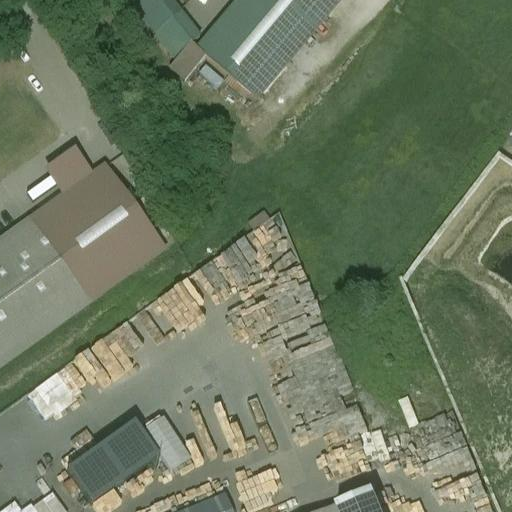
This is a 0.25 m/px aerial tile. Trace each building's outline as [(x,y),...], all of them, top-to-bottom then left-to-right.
[(199,40),(166,0),(126,0),(175,60),(189,48),(199,40)] [(344,0),(239,0),(196,51),(257,105),(344,0)] [(189,48),(175,60),(177,63),(169,73),(184,85),(204,61),(189,48)] [(0,367),(163,252),(104,169),(0,243),(0,367)] [(92,504),(157,459),(132,423),(67,468),(92,504)] [(24,511),(15,511),(10,502),(0,510),(0,511),(63,511),(49,494),(24,511)] [(378,511),(373,497),(336,511),(378,511)] [(228,511),(222,498),(187,511),(228,511)]
